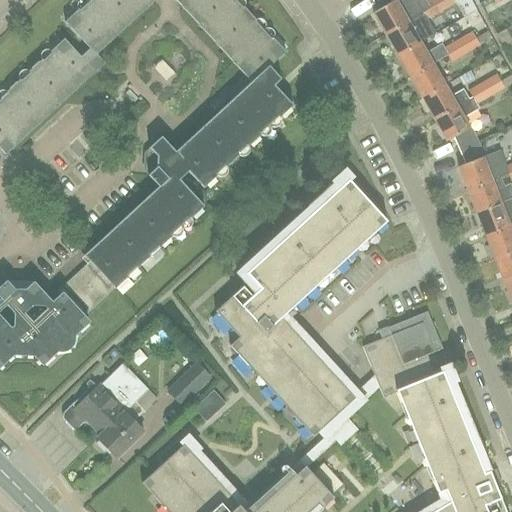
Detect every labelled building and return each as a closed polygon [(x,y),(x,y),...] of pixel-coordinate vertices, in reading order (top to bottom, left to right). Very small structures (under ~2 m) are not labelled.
[(33,355),(42,364),(87,322),(83,317),(113,289),(114,289),(203,207),(178,180),(187,171),(202,188),(292,106),(273,86),(280,80),(268,67),(284,52),(236,0),(88,0),(64,22),(89,49),(80,57),(64,39),(0,97),(0,149),(5,155),(104,64),(96,55),(155,0),(174,0),(250,82),(175,152),(160,137),(148,148),(147,175),(157,187),(83,255),(89,262),(57,291),(61,295),(52,303),(39,288),(33,282),(6,281),(0,285),(0,364),(12,354),(33,355)] [(392,0),(371,13),(383,35),(423,12),(427,18),(441,10),(434,0),(426,0),(425,1),(424,0),(392,0)] [(453,0),(434,0),(441,10),(455,3),(453,0)] [(423,12),(383,35),(396,56),(435,33),(427,18),(423,12)] [(457,39),(465,53),(479,45),(471,31),(457,39)] [(435,33),(396,56),(402,66),(408,77),(431,64),(447,54),(441,44),(424,53),(419,44),(436,34),(435,33)] [(465,53),(457,39),(443,47),(447,54),(448,54),(451,61),(465,53)] [(408,77),(420,98),(443,85),(431,64),(408,77)] [(470,70),(457,78),(462,86),(475,78),(470,70)] [(496,73),(482,81),(490,95),(504,87),(496,73)] [(482,81),(468,89),(472,97),(476,103),(490,95),(482,81)] [(443,85),(420,98),(433,119),(468,99),(462,89),(450,96),(443,85)] [(452,137),(468,128),(462,118),(479,109),(477,105),(472,100),(468,99),(433,119),(445,141),(452,137)] [(468,128),(452,137),(458,150),(461,157),(465,163),(485,156),(481,148),(478,141),(475,133),(471,126),(468,128)] [(465,163),(456,167),(461,178),(466,190),(499,177),(508,174),(504,166),(498,150),(485,156),(465,163)] [(502,185),(499,177),(466,190),(474,212),(499,202),(494,188),(502,185)] [(250,279),(214,312),(238,338),(229,346),(312,437),(354,399),(298,338),(302,334),(284,314),(365,240),(361,236),(370,228),(374,233),(386,222),(347,180),(338,189),(334,184),(302,214),(306,218),(245,274),(250,279)] [(483,235),(508,225),(511,223),(511,197),(499,202),(474,212),(483,235)] [(492,258),(511,250),(511,223),(508,225),(483,235),(492,258)] [(511,250),(492,258),(501,280),(511,276),(511,250)] [(511,276),(501,280),(506,292),(511,304),(511,303),(511,276)] [(504,511),(477,444),(472,447),(441,371),(433,374),(425,355),(441,348),(426,311),(386,327),(391,338),(384,341),(383,338),(361,346),(382,397),(396,392),(439,500),(419,511),(504,511)] [(196,362),(166,391),(181,407),(203,385),(205,387),(211,382),(209,380),(211,377),(196,362)] [(148,389),(122,363),(101,384),(99,383),(75,407),(72,404),(64,411),(63,413),(62,415),(62,417),(62,419),(75,431),(84,423),(97,436),(95,438),(97,440),(94,443),(102,451),(106,448),(115,458),(141,432),(132,422),(145,410),(135,401),(148,389)] [(204,397),(217,408),(233,387),(220,377),(204,397)] [(244,511),(183,445),(141,483),(167,511),(307,511),(317,504),(321,508),(333,498),(304,466),(289,479),(290,480),(266,502),(267,503),(263,507),(261,505),(253,511),(244,511)]
